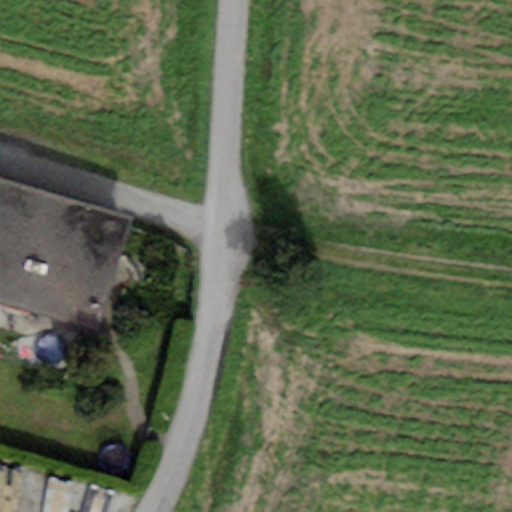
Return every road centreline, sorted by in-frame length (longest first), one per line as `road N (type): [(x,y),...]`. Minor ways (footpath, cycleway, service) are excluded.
road 1 (track): [(233,0),(223,240),(191,413)]
road 2 (track): [(223,240),(511,277)]
